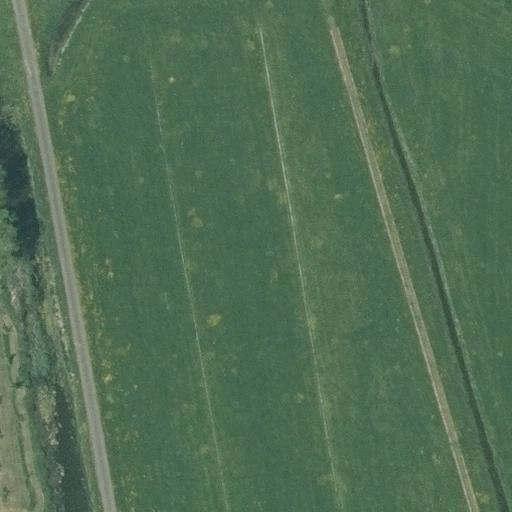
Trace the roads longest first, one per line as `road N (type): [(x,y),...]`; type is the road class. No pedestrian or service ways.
road 1 (track): [(474,511),(327,0)]
road 2 (unclassified): [(109,511),(16,0)]
